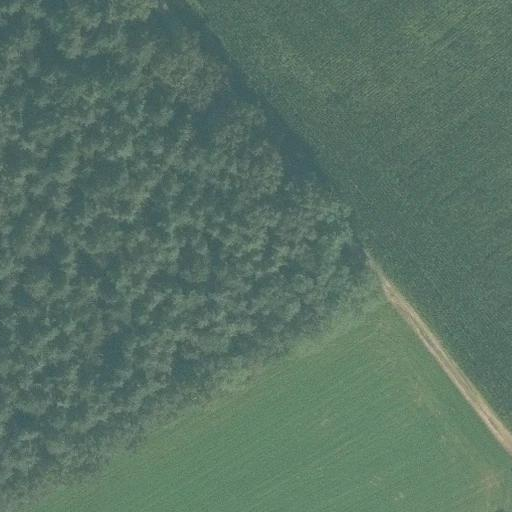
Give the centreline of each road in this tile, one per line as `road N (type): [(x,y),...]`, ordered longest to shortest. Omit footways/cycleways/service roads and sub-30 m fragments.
road 1 (track): [(511,444),(384,275),(0,503)]
road 2 (track): [(165,0),(315,177),(384,275)]
